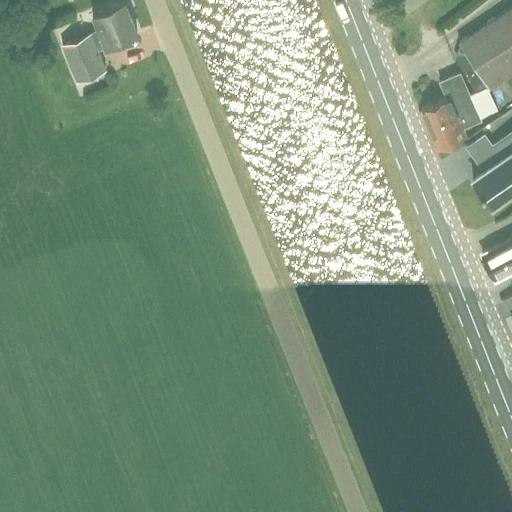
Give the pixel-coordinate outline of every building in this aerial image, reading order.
[(77,82),(107,70),(99,49),(139,34),(126,2),(91,16),(97,30),(62,44),(77,82)] [(511,35),(479,54),(495,84),(511,75),(511,35)] [(436,149),(466,135),(462,127),(481,118),(462,74),(442,83),(449,98),(419,111),(436,149)] [(478,92),(490,117),(507,109),(495,84),(478,92)] [(492,204),(511,189),(511,129),(493,143),(503,158),(474,178),(492,204)] [(511,236),(481,253),(494,278),(511,269),(511,236)]
